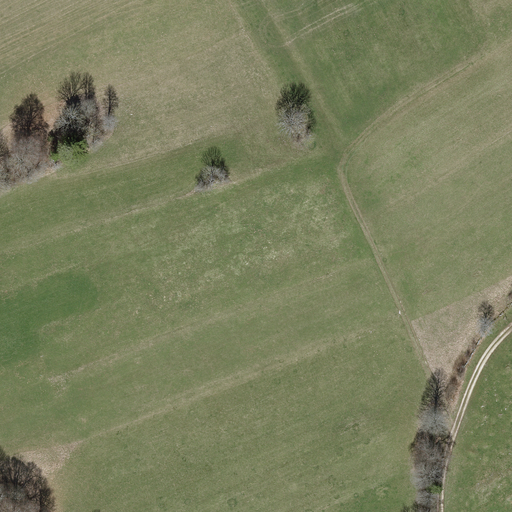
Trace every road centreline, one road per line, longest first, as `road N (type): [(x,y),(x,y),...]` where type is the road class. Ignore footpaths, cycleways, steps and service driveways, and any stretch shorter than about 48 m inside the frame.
road 1 (track): [(451,440),(343,178),(352,147),(367,131),(476,52),(484,38),(470,0)]
road 2 (track): [(439,511),(448,446),(483,358)]
